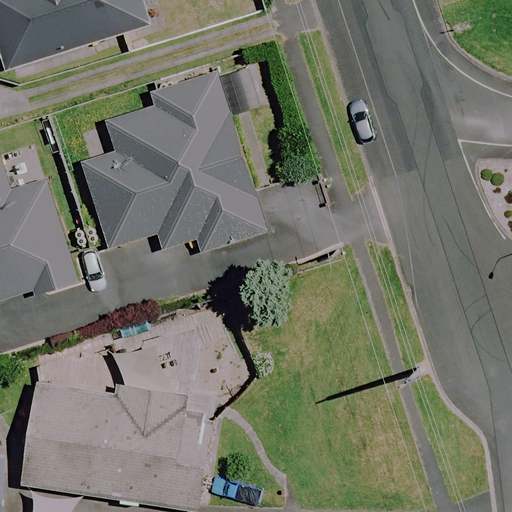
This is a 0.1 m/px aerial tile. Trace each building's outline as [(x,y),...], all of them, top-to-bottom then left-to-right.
[(141,0),(0,0),(0,47),(11,81),(153,36),(141,0)] [(252,156),(224,70),(153,93),(157,106),(106,123),(116,155),(84,165),(112,251),(159,235),(164,251),(197,240),(202,256),(271,234),(246,158),(252,156)] [(0,302),(33,293),(36,304),(83,290),(51,181),(14,192),(3,154),(0,154),(0,302)] [(184,447),(190,400),(40,383),(28,493),(194,511),(197,511),(205,450),(184,447)] [(8,511),(10,458),(0,457),(0,511),(8,511)]
